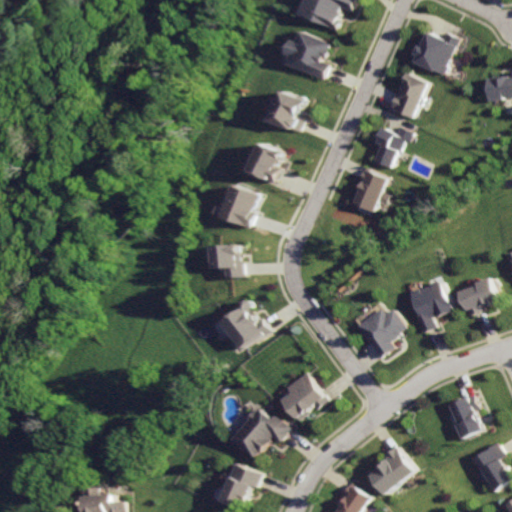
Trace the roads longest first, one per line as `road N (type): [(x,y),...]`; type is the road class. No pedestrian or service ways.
road 1 (residential): [(383,410),(299,296),(290,266),(300,225),(402,0)]
road 2 (residential): [(294,511),(317,468),(383,410),(422,382),(511,345)]
